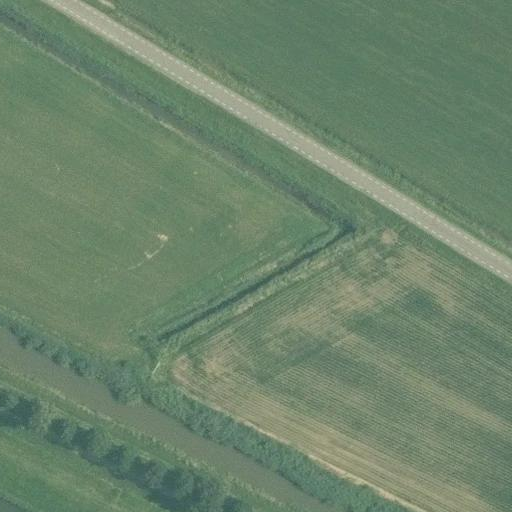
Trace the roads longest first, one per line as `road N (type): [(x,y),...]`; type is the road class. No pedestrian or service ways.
road 1 (tertiary): [(511,274),(55,0)]
road 2 (track): [(0,390),(248,511)]
